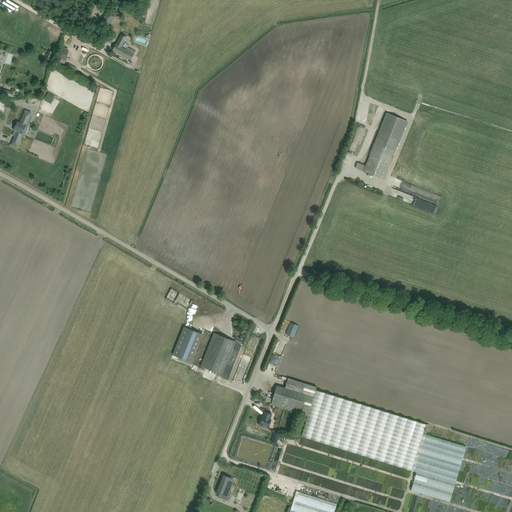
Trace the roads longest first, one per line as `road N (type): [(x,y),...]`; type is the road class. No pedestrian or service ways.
road 1 (unclassified): [(511,337),(299,272),(276,331),(0,173)]
road 2 (unknown): [(2,0),(121,63)]
